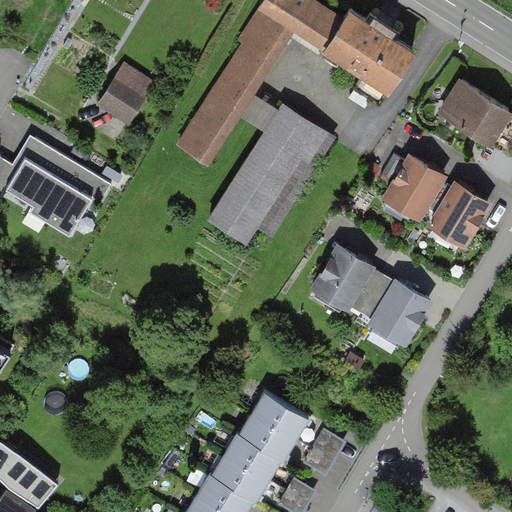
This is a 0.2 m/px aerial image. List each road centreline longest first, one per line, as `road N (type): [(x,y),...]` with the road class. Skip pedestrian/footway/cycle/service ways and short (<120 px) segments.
road 1 (residential): [(511,233),(386,442)]
road 2 (residential): [(386,442),(485,511)]
